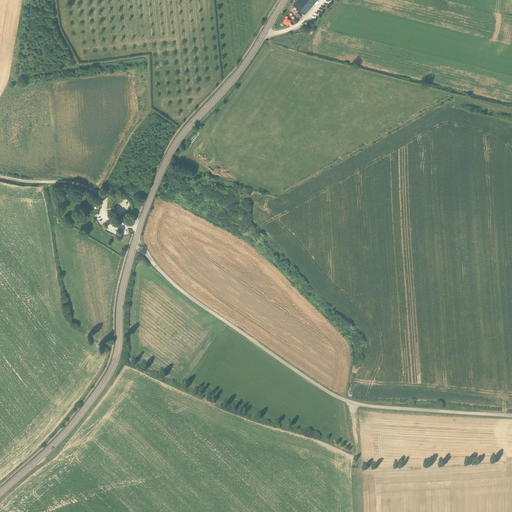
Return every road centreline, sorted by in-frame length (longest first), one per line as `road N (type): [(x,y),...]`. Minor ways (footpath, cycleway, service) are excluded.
road 1 (unclassified): [(511,415),(348,401),(188,296),(134,244)]
road 2 (tertiary): [(0,492),(65,432),(109,374),(134,244)]
road 3 (tertiary): [(134,244),(175,143),(242,67),(284,0)]
